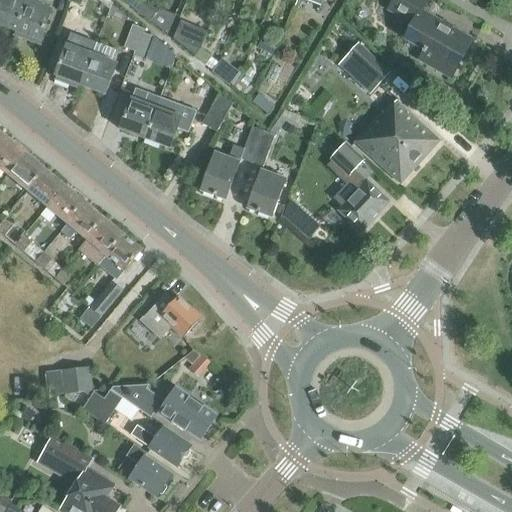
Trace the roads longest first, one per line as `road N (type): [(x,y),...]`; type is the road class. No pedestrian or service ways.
road 1 (secondary): [(307,355),(0,91)]
road 2 (residential): [(380,341),(511,155)]
road 3 (secondary): [(387,435),(511,511)]
